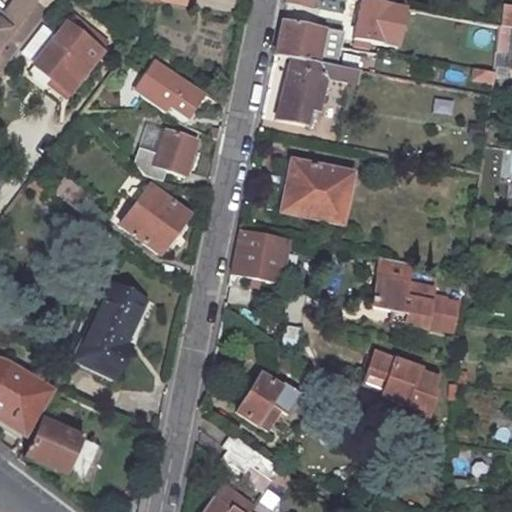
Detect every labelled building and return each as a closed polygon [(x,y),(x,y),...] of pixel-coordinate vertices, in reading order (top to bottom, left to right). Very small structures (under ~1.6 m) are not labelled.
[(0,60),(43,4),(37,0),(5,0),(0,7),(0,60)] [(392,48),(400,9),(357,0),(350,38),(392,48)] [(404,0),(356,0),(357,0),(400,9),(403,9),(404,0)] [(95,44),(59,19),(29,60),(65,87),(95,44)] [(314,62),(320,30),(278,22),(271,55),(283,57),(314,64),(314,62)] [(324,64),(330,32),(320,30),(314,62),(324,64)] [(151,55),(134,78),(135,92),(159,109),(163,104),(181,118),(200,91),(151,55)] [(314,64),(283,57),(271,120),(292,124),(295,110),(304,112),(311,75),(349,82),(351,69),(345,68),(324,64),(314,62),(314,64)] [(160,131),(152,156),(139,152),(134,168),(141,177),(158,183),(162,172),(177,178),(191,141),(160,131)] [(369,143),(343,138),(342,146),(368,151),(369,143)] [(264,209),(335,222),(344,174),(282,162),(274,201),(265,200),(264,209)] [(50,189),(27,172),(18,183),(47,205),(56,193),(55,192),(50,189)] [(89,195),(61,174),(50,189),(55,192),(56,193),(58,195),(77,210),(89,195)] [(181,212),(143,183),(114,222),(152,251),(181,212)] [(227,274),(275,284),(284,239),(236,230),(227,274)] [(399,322),(434,329),(434,327),(448,329),(453,300),(440,298),(440,296),(427,293),(428,285),(386,277),(389,258),(375,255),(365,306),(387,310),(401,313),(399,322)] [(139,301),(105,284),(69,357),(109,377),(123,346),(119,344),(139,301)] [(401,313),(387,310),(385,319),(399,322),(401,313)] [(359,383),(379,391),(376,396),(405,407),(402,414),(420,421),(432,392),(429,391),(434,377),(370,352),(362,374),(359,383)] [(286,360),(277,354),(269,366),(280,373),(282,374),(290,362),(286,360)] [(30,407),(35,394),(0,373),(0,421),(4,424),(19,401),(30,407)] [(254,375),(229,412),(250,426),(275,389),(254,375)] [(87,412),(46,394),(42,403),(83,422),(87,412)] [(38,420),(21,454),(76,481),(93,446),(38,420)] [(275,468),(224,433),(220,439),(271,474),(275,468)] [(251,468),(267,479),(271,474),(220,439),(216,445),(228,453),(251,468)] [(251,468),(228,453),(220,464),(243,480),(251,468)] [(206,498),(196,511),(231,511),(225,508),(223,510),(206,498)]
